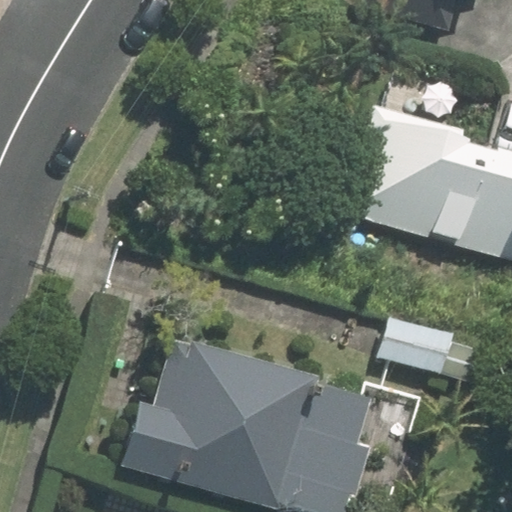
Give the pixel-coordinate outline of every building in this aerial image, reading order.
[(361,0),(361,2),(450,24),(455,0),(361,0)] [(377,172),(366,218),(511,254),(511,145),(473,135),(474,131),(388,109),(375,106),(360,167),(377,172)] [(454,331),(391,314),(380,355),(444,371),(454,331)] [(320,374),(179,330),(157,400),(143,395),(122,462),(281,511),(284,500),(321,511),(355,511),(375,447),(361,443),(376,394),(319,377),(320,374)] [(500,352),(456,341),(447,373),(491,385),(500,352)] [(426,394),(384,383),(373,424),(415,435),(426,394)]
